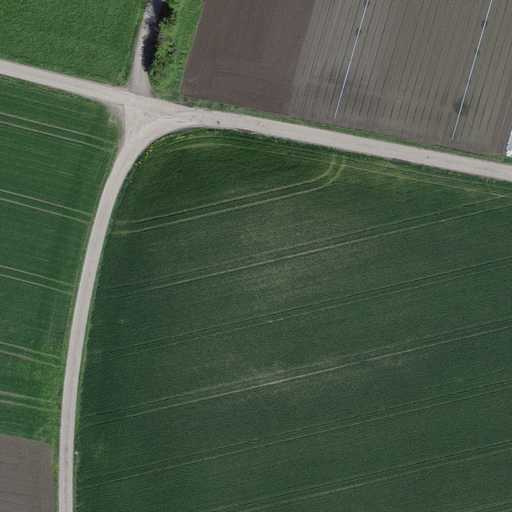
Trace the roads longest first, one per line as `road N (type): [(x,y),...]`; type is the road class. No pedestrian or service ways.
road 1 (track): [(511,178),(0,67)]
road 2 (track): [(69,511),(73,376),(101,220),(135,143),(203,114)]
